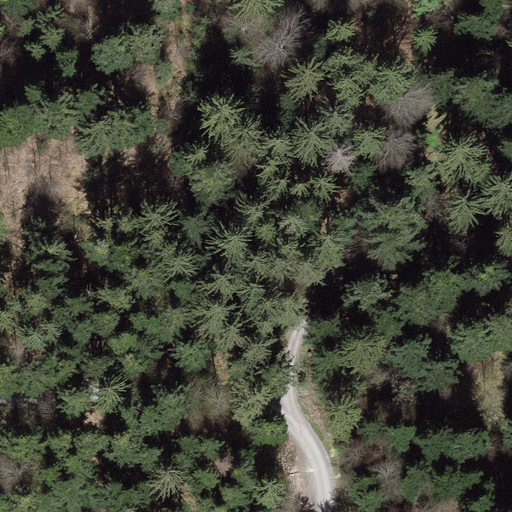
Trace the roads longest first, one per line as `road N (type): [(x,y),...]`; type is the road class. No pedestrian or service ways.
road 1 (track): [(273,407),(301,325),(463,0)]
road 2 (track): [(0,393),(133,387),(273,407),(293,418),(321,454),(327,511)]
